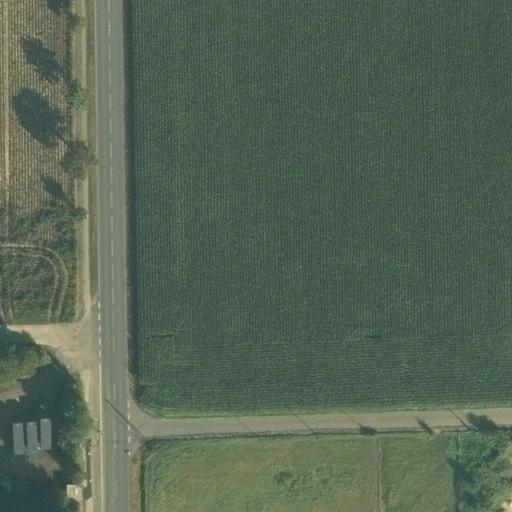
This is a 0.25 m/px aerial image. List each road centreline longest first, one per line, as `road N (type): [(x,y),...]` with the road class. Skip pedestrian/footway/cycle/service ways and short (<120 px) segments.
road 1 (unclassified): [(511,419),(115,436)]
road 2 (secondary): [(112,0),(114,331)]
